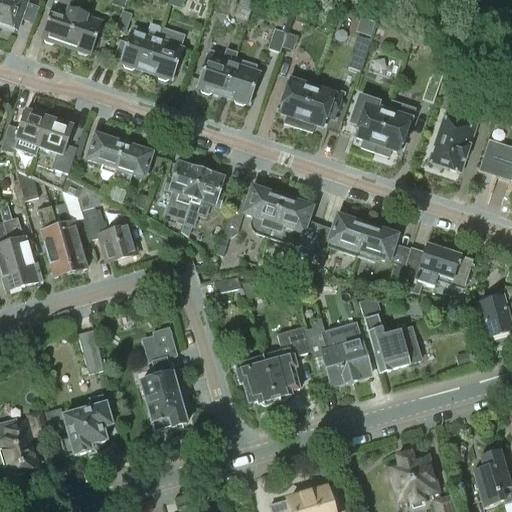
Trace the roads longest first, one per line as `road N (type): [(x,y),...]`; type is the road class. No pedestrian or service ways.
road 1 (residential): [(0,69),(511,237)]
road 2 (residential): [(0,326),(163,287),(191,312),(239,460)]
road 3 (secondary): [(239,460),(511,382)]
road 4 (secondary): [(67,511),(239,460)]
